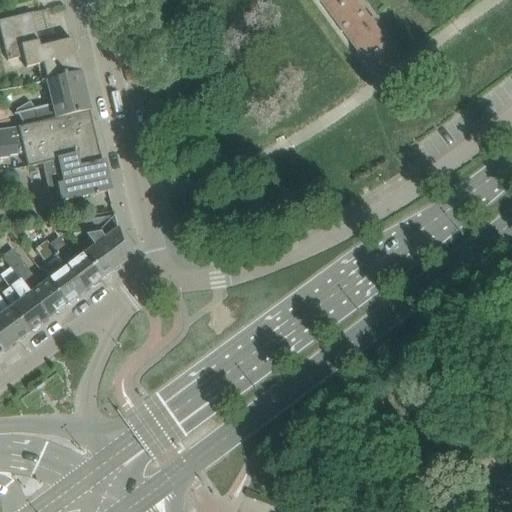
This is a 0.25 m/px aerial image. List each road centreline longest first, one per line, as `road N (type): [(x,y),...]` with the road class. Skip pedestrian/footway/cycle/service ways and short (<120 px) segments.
road 1 (secondary): [(511,171),(111,459)]
road 2 (secondary): [(171,478),(511,226)]
road 3 (residential): [(153,282),(231,277),(287,257),(366,217),(511,115)]
road 4 (residential): [(153,282),(87,0)]
road 5 (residential): [(132,296),(80,323),(0,383)]
road 6 (residential): [(91,430),(86,399),(94,368),(132,296)]
